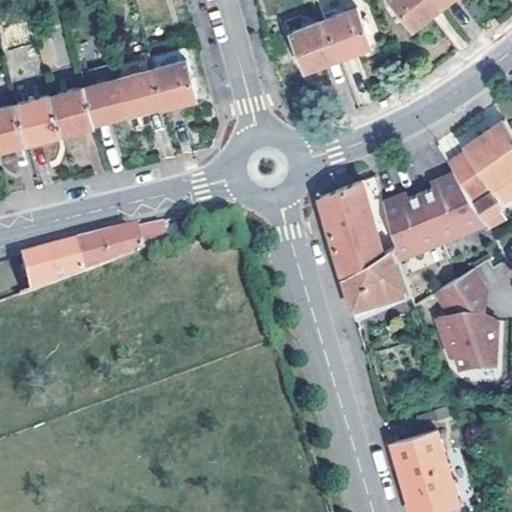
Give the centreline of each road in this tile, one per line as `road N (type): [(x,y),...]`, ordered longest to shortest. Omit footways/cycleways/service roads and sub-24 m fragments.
road 1 (residential): [(373,511),(279,198)]
road 2 (tertiary): [(236,177),(0,233)]
road 3 (tertiary): [(511,50),(418,115),(299,160)]
road 4 (unclassified): [(222,0),(260,136)]
